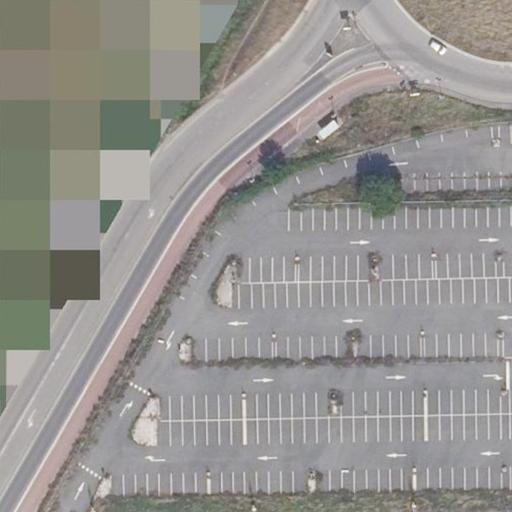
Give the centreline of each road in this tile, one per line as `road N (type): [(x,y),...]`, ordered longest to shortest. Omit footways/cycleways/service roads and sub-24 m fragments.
road 1 (tertiary): [(4,511),(204,177),(358,57),(410,44)]
road 2 (tertiary): [(335,0),(274,73),(186,148),(134,216),(0,446)]
